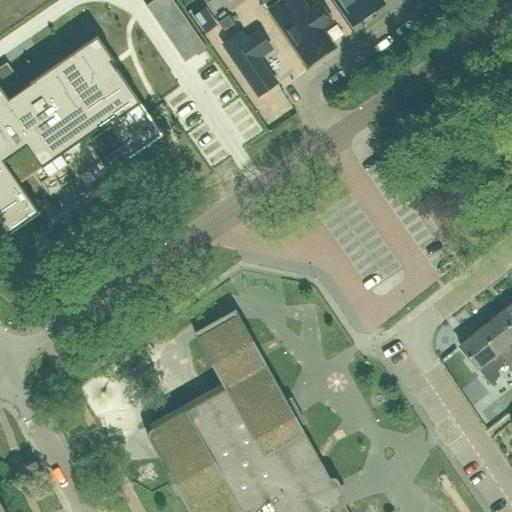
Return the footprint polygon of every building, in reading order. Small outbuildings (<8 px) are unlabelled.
[(172,0),(153,0),(145,6),(185,62),(206,48),(172,0)] [(300,0),(287,0),(267,14),(307,72),(337,51),(323,32),(332,26),(317,5),(309,11),(300,0)] [(379,0),(333,0),(354,32),(387,12),(379,0)] [(216,24),(204,8),(191,18),(203,34),(216,24)] [(233,23),(227,15),(217,22),(222,30),(233,23)] [(296,78),(253,16),(216,42),(259,103),(296,78)] [(0,224),(8,235),(42,212),(21,182),(35,172),(43,183),(71,163),(83,179),(125,150),(130,157),(163,134),(111,61),(113,59),(97,36),(22,89),(13,75),(0,84),(0,224)] [(289,108),(268,120),(274,130),(295,118),(289,108)] [(511,303),(499,313),(511,329),(511,303)] [(511,329),(499,313),(479,329),(497,352),(498,351),(508,364),(511,360),(511,329)] [(233,317),(231,318),(196,338),(224,388),(151,429),(149,430),(148,432),(147,435),(147,437),(148,439),(189,511),(348,511),(242,321),(240,319),(237,317),(233,317)] [(497,352),(479,329),(459,345),(489,384),(499,376),(486,360),(497,352)]
